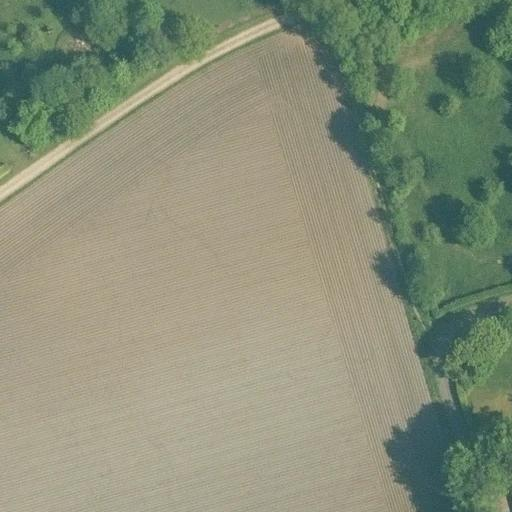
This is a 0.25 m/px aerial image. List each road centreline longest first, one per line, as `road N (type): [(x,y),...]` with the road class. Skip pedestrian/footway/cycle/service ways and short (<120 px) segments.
road 1 (track): [(338,2),(204,57),(0,197)]
road 2 (residential): [(486,511),(440,355)]
